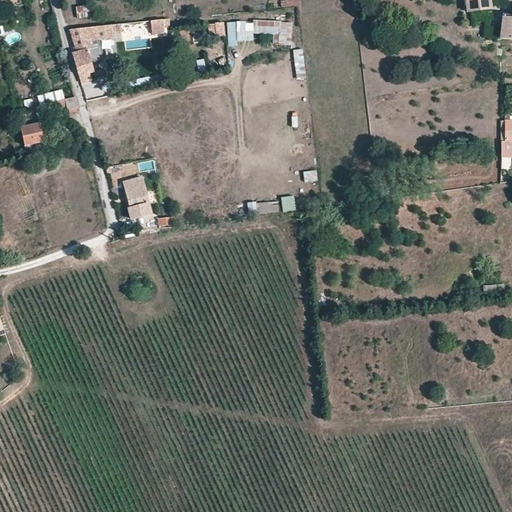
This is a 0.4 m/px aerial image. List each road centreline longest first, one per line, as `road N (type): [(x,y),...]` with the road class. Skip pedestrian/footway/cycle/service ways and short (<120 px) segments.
road 1 (track): [(244,173),(235,78),(131,100),(107,115),(84,110)]
road 2 (unclassified): [(115,225),(56,0)]
road 3 (unknown): [(115,225),(97,238),(0,266)]
